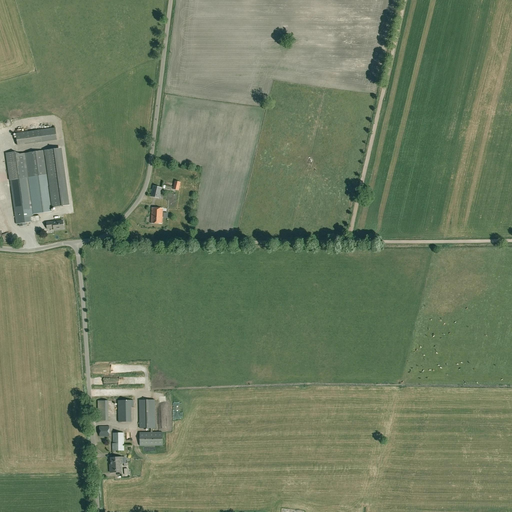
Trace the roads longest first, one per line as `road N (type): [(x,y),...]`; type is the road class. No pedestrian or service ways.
road 1 (track): [(511,240),(95,239)]
road 2 (unclassified): [(76,241),(112,230),(145,185),(171,0)]
road 3 (unclassified): [(99,511),(76,241)]
road 4 (track): [(347,242),(403,0)]
